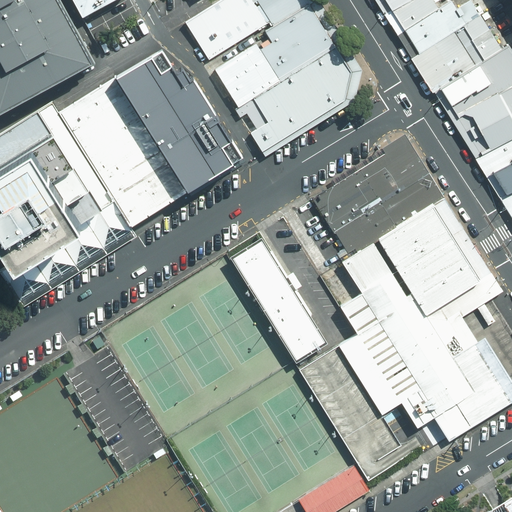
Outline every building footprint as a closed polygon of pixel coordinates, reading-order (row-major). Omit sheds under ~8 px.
[(100,60),(66,0),(0,0),(0,102),(5,112),(100,60)] [(112,0),(80,0),(88,13),(112,0)] [(271,22),(257,0),(219,0),(186,20),(210,60),(271,22)] [(271,22),(246,38),(273,81),(334,42),(307,0),(306,0),(305,1),(271,22)] [(305,1),(304,0),(257,0),(271,22),(305,1)] [(384,0),(391,11),(410,0),(384,0)] [(430,0),(410,0),(391,11),(401,29),(436,9),(430,0)] [(401,29),(415,52),(477,16),(468,0),(467,0),(454,8),(450,1),(436,9),(401,29)] [(477,16),(415,52),(435,88),(498,51),(477,16)] [(207,62),(233,105),(273,81),(246,38),(207,62)] [(334,42),(233,105),(262,151),(347,99),(353,73),(334,42)] [(119,75),(191,190),(248,154),(200,77),(190,83),(167,46),(119,75)] [(435,88),(452,116),(511,80),(511,54),(507,46),(498,51),(435,88)] [(191,190),(119,75),(61,111),(133,226),(191,190)] [(511,139),(511,80),(452,116),(477,160),(511,139)] [(61,111),(55,101),(19,124),(0,135),(0,263),(20,295),(123,233),(133,226),(61,111)] [(494,272),(407,134),(335,180),(339,186),(317,200),(349,251),(357,246),(359,250),(383,235),(431,311),(494,272)] [(511,139),(477,160),(488,178),(511,163),(511,139)] [(511,192),(511,163),(488,178),(501,199),(511,192)] [(511,192),(501,199),(511,218),(511,192)] [(328,332),(264,230),(236,247),(300,350),(328,332)] [(452,439),(511,402),(511,369),(491,335),(480,342),(462,313),(504,288),(494,272),(431,311),(383,235),(359,250),(347,258),(359,278),(366,289),(340,305),(357,332),(340,343),(385,414),(406,401),(421,425),(437,415),(452,439)] [(408,449),(385,414),(340,343),(303,366),(373,477),(411,453),(408,449)] [(332,511),(372,488),(356,462),(302,496),(311,511),(332,511)]
